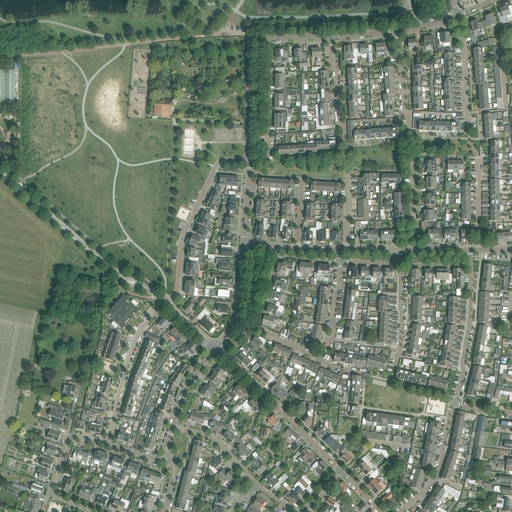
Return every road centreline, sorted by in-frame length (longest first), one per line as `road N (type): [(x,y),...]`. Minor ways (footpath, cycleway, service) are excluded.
road 1 (residential): [(163,304),(176,290),(180,241),(217,163),(249,159)]
road 2 (residential): [(340,471),(214,348)]
road 3 (residential): [(118,274),(0,170)]
road 4 (residential): [(108,443),(134,341),(163,304)]
road 5 (residential): [(452,403),(463,371),(471,264)]
road 6 (residential): [(249,159),(267,159),(269,37)]
road 7 (residential): [(249,159),(248,43),(269,37)]
road 8 (residential): [(365,374),(332,367),(253,326)]
